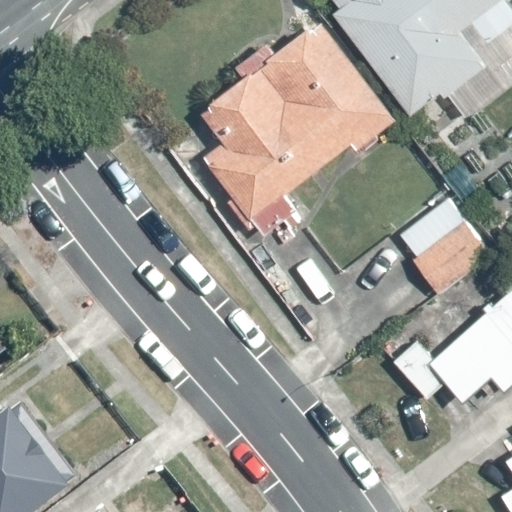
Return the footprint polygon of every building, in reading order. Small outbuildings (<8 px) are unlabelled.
[(335,0),(341,7),(334,12),(411,115),(484,62),(460,30),(499,0),(335,0)] [(395,114),(325,16),(200,105),(227,142),(210,153),(254,214),(395,114)] [(492,254),(451,193),(394,232),(435,292),(492,254)] [(511,289),(437,358),(419,338),(393,362),(428,401),(445,386),(463,406),(492,379),(505,393),(511,386),(511,289)] [(0,511),(29,511),(72,480),(10,399),(0,405),(0,511)] [(511,457),(509,460),(511,464),(511,490),(503,496),(511,510),(511,457)]
